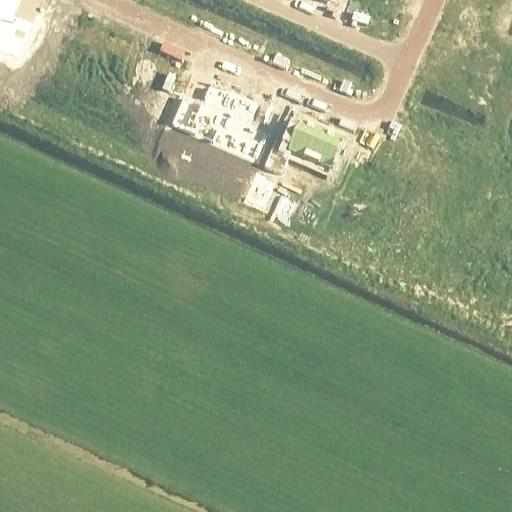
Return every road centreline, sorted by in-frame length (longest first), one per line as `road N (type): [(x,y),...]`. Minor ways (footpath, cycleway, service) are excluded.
road 1 (residential): [(80,0),(378,128),(404,66)]
road 2 (residential): [(404,66),(254,0)]
